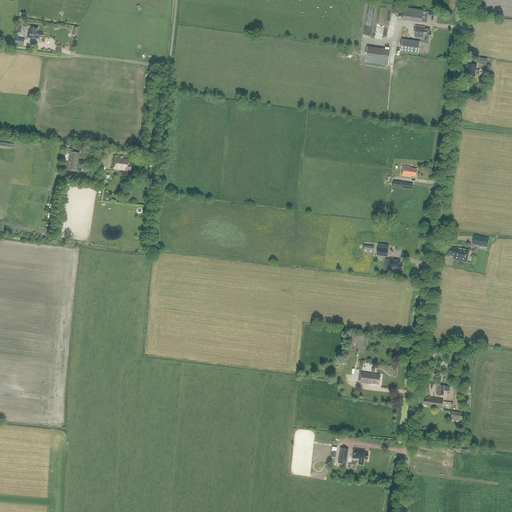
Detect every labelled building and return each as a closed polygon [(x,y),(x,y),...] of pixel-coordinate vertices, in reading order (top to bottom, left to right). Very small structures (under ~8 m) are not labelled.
[(422,22),(426,23),(428,12),(404,7),(402,19),(422,22)] [(30,26),(29,30),(28,38),(39,40),(39,37),(43,38),(43,34),(40,33),(40,32),(38,31),(39,27),(30,26)] [(416,26),(414,38),(428,40),(429,37),(431,38),(431,33),(429,33),(430,28),(425,27),(416,26)] [(420,42),(402,39),(400,51),(418,53),(420,42)] [(388,66),(390,50),(368,47),(365,63),(388,66)] [(479,71),(476,70),(477,65),(470,64),(469,71),(467,71),(467,76),(475,77),(475,76),(477,77),(479,76),(479,71)] [(69,152),(67,170),(77,171),(79,153),(69,152)] [(131,170),(131,165),(129,165),(130,161),(129,161),(129,160),(125,160),(123,160),(123,159),(115,158),(114,169),(128,171),(128,170),(131,170)] [(416,177),(417,169),(411,168),(411,167),(403,166),(402,176),(411,177),(411,176),(416,177)] [(489,239),(474,236),(473,244),(487,247),(489,239)] [(365,251),(376,253),(377,246),(367,245),(365,251)] [(387,257),(388,249),(378,247),(377,256),(387,257)] [(456,249),(450,248),(448,256),(455,257),(454,260),(467,263),(469,250),(456,248),(456,249)] [(390,259),(389,270),(399,271),(400,269),(402,270),(403,265),(400,265),(401,260),(390,259)] [(379,385),(381,376),(373,375),(373,374),(360,372),(359,383),(371,384),(372,384),(379,385)] [(445,386),(437,385),(436,394),(443,395),(444,391),(449,392),(450,388),(445,387),(445,386)] [(443,400),(432,398),(432,399),(425,398),(424,405),(429,406),(429,407),(442,408),(443,400)] [(465,414),(451,412),(450,420),(464,422),(465,414)] [(346,464),(349,449),(340,448),(338,463),(346,464)] [(368,459),(368,454),(365,453),(366,451),(354,449),(353,458),(357,459),(357,458),(359,458),(359,464),(363,465),(364,459),(368,459)]
